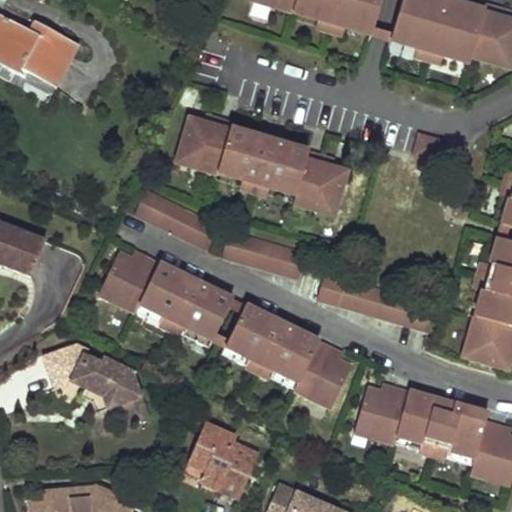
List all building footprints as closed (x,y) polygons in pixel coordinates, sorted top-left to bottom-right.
[(290,0),(288,5),(314,13),(341,21),(367,28),(374,0),(290,0)] [(457,0),(397,0),(387,34),(413,42),(440,50),(465,57),(467,50),(469,43),(508,55),(511,42),(511,24),(504,22),(506,14),(509,8),(482,0),(480,7),(457,0)] [(341,21),(314,13),(313,21),(338,28),(341,21)] [(28,31),(0,15),(0,74),(46,99),(76,42),(33,21),(28,31)] [(440,50),(413,42),(411,50),(437,58),(440,50)] [(469,43),(467,50),(507,61),(508,55),(469,43)] [(197,123),(183,119),(175,147),(215,159),(213,167),(240,176),(266,183),(291,191),(332,203),(339,177),(327,173),(329,164),(331,156),(225,124),(228,117),(201,109),(199,116),(197,123)] [(197,123),(199,116),(185,112),(183,119),(197,123)] [(416,129),(411,146),(428,151),(433,135),(416,129)] [(215,159),(175,147),(172,155),(213,167),(215,159)] [(327,173),(339,177),(342,168),(329,164),(327,173)] [(504,194),(511,169),(504,166),(496,192),(504,194)] [(504,194),(497,220),(511,224),(511,168),(511,169),(504,194)] [(401,173),(396,200),(407,203),(412,176),(401,173)] [(266,183),(240,176),(238,184),(263,191),(266,183)] [(216,220),(144,185),(132,210),(204,245),(216,220)] [(332,203),(291,191),(289,199),(330,211),(332,203)] [(0,219),(0,257),(6,259),(4,264),(33,274),(47,237),(0,219)] [(303,249),(226,226),(219,252),(296,275),(303,249)] [(511,239),(493,234),(485,260),(477,287),(470,311),(477,314),(466,354),(494,362),(497,349),(505,351),(511,353),(511,239)] [(140,262),(144,254),(131,247),(128,255),(140,262)] [(128,255),(113,248),(94,289),(133,309),(204,344),(228,295),(144,254),(140,262),(128,255)] [(477,287),(485,260),(477,258),(470,285),(477,287)] [(430,302),(322,269),(314,297),(422,329),(430,302)] [(133,309),(94,289),(90,297),(129,317),(133,309)] [(324,342),(242,302),(217,350),(289,385),(326,403),(346,362),(333,356),(320,350),(324,342)] [(133,309),(129,317),(201,352),(204,344),(133,309)] [(477,314),(470,311),(458,352),(466,354),(477,314)] [(320,350),(333,356),(337,348),(324,342),(320,350)] [(80,346),(47,358),(57,389),(74,383),(89,388),(107,395),(110,406),(125,402),(131,422),(149,416),(135,371),(107,359),(105,364),(88,357),(90,351),(80,346)] [(497,349),(494,362),(501,365),(505,351),(497,349)] [(289,385),(217,350),(214,358),(285,393),(289,385)] [(391,392),(393,385),(377,380),(375,388),(391,392)] [(375,388),(361,384),(350,420),(390,432),(469,455),(466,463),(507,474),(511,456),(511,437),(504,435),(489,431),(491,423),(480,419),(482,412),(393,385),(391,392),(375,388)] [(289,385),(285,393),(322,411),(326,403),(289,385)] [(107,395),(89,388),(85,398),(95,401),(103,430),(116,426),(110,406),(107,395)] [(390,432),(350,420),(348,427),(388,439),(390,432)] [(236,436),(205,422),(188,461),(205,469),(200,481),(239,498),(247,480),(243,479),(246,472),(250,473),(258,454),(233,443),(236,436)] [(489,431),(504,435),(506,427),(491,423),(489,431)] [(390,432),(388,439),(466,463),(469,455),(390,432)] [(205,469),(188,461),(183,473),(200,481),(205,469)] [(507,474),(466,463),(464,471),(504,483),(507,474)] [(340,511),(279,484),(266,511),(340,511)] [(38,502),(26,503),(26,511),(134,511),(138,503),(97,486),(87,501),(69,502),(68,491),(37,493),(38,502)] [(97,486),(68,491),(69,502),(87,501),(97,486)]
